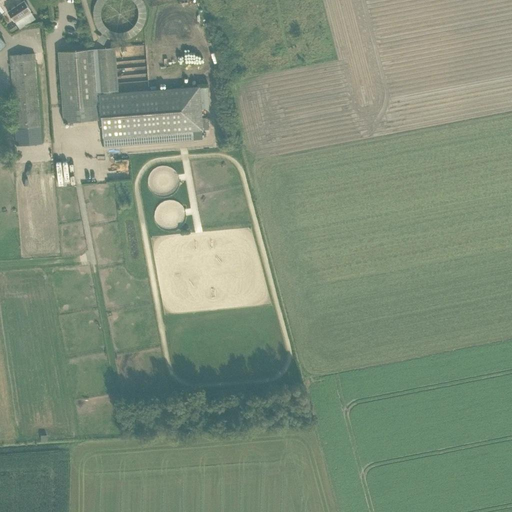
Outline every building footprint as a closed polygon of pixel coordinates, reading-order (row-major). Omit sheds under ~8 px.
[(90,0),(101,38),(148,24),(141,0),(90,0)] [(7,12),(14,22),(30,10),(24,1),(7,12)] [(114,47),(92,49),(96,94),(97,105),(98,120),(101,119),(98,94),(118,92),(114,47)] [(68,51),(58,52),(59,70),(60,75),(62,108),(64,122),(98,120),(97,105),(96,94),(92,49),(68,51)] [(9,55),(16,146),(41,144),(34,54),(9,55)] [(118,92),(98,94),(101,119),(104,146),(192,140),(192,131),(202,130),(198,87),(118,92)] [(200,87),(201,108),(209,108),(207,87),(200,87)] [(160,168),(158,178),(161,178),(160,185),(168,186),(170,170),(160,168)]
